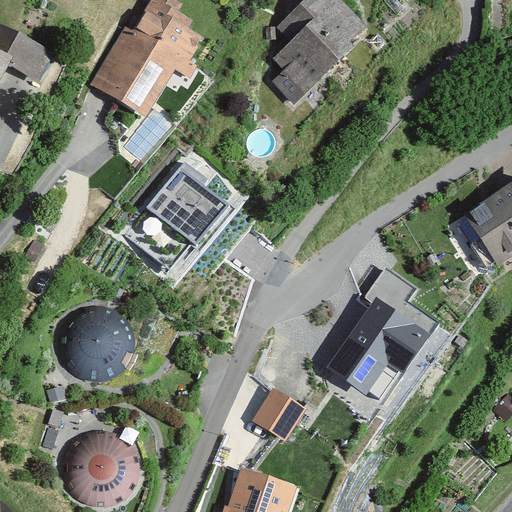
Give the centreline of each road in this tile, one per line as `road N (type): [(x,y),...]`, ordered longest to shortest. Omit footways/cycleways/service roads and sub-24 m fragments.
road 1 (residential): [(269,300),(298,235),(379,132),(462,52),(471,18),(466,0)]
road 2 (residential): [(269,300),(511,132)]
road 3 (residential): [(178,511),(269,300)]
road 4 (residential): [(0,235),(97,123)]
